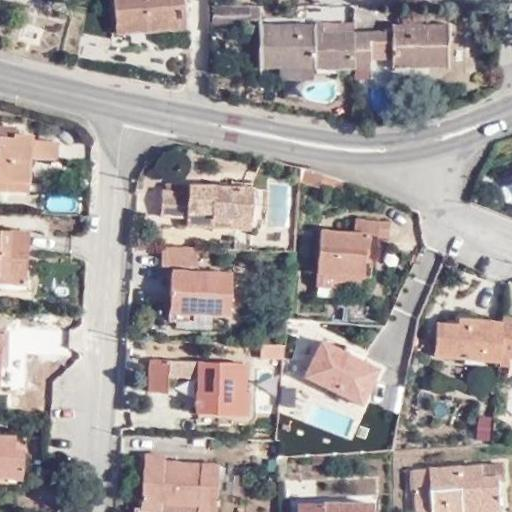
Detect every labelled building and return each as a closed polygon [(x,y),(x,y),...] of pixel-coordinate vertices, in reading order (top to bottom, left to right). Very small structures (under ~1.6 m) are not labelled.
[(189,22),(187,0),(121,0),(125,28),(189,22)] [(262,17),(262,6),(252,5),(252,17),(262,17)] [(397,21),(398,29),(398,48),(397,65),(433,64),(454,64),(452,20),(397,21)] [(318,66),(319,30),(318,24),(261,25),(261,67),(283,67),(318,66)] [(374,47),(374,29),(319,30),(318,66),(374,66),(374,47)] [(398,48),(398,29),(374,29),(374,47),(398,48)] [(433,77),(433,64),(397,65),(397,78),(433,77)] [(319,79),(318,66),(283,67),(283,79),(319,79)] [(0,135),(0,174),(19,177),(20,158),(45,158),(46,143),(20,142),(20,136),(7,135),(0,135)] [(318,180),(322,168),(299,160),(299,174),(318,180)] [(19,177),(0,174),(0,186),(18,188),(19,177)] [(206,207),(250,206),(251,177),(185,176),(184,183),(155,183),(155,203),(181,204),(181,216),(206,216),(206,207)] [(250,216),(250,206),(206,207),(206,216),(250,216)] [(353,221),(322,218),(317,262),(362,267),(364,244),(372,245),(373,224),(389,226),(391,215),(353,211),(353,221)] [(21,232),(0,231),(0,286),(19,287),(21,232)] [(166,306),(187,308),(227,311),(230,270),(169,265),(166,306)] [(186,317),(187,308),(166,306),(165,316),(186,317)] [(511,309),(504,309),(504,312),(504,314),(501,352),(511,352),(510,369),(511,368),(511,309)] [(435,350),(500,356),(501,352),(504,314),(461,310),(460,316),(439,314),(435,350)] [(321,336),(303,369),(331,382),(327,390),(359,408),(379,367),(321,336)] [(280,358),(282,344),(260,343),(258,357),(280,358)] [(245,360),(147,356),(146,388),(166,388),(167,374),(197,374),(196,410),(247,412),(249,391),(244,390),(245,360)] [(12,452),(12,435),(0,435),(0,473),(22,473),(23,451),(12,452)] [(12,435),(12,452),(23,451),(24,436),(12,435)] [(173,449),(143,449),(139,508),(160,509),(160,499),(195,502),(195,511),(198,511),(217,511),(221,461),(173,457),(173,449)] [(501,511),(500,478),(483,479),(483,468),(417,471),(419,511),(501,511)] [(0,473),(0,484),(22,485),(22,473),(0,473)]
